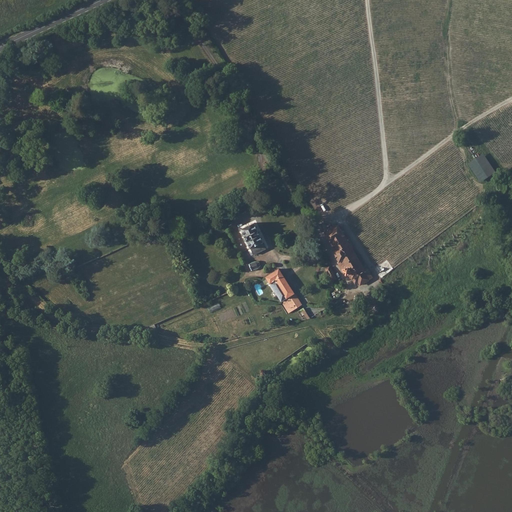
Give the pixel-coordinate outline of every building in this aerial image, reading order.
[(469,163),(481,182),(497,173),(485,153),(469,163)] [(254,255),(266,249),(263,242),(264,242),(255,223),(242,229),(250,248),(251,248),(254,255)] [(338,226),(325,233),(336,251),(334,252),(347,274),(349,273),(355,283),(359,282),(361,285),(369,280),(366,275),(370,273),(368,270),(365,271),(338,226)] [(252,271),(259,268),(261,266),(259,262),(256,262),(249,264),(252,271)] [(335,276),(336,276),(331,269),(330,267),(326,269),(327,271),(326,271),(327,273),(327,274),(328,277),(329,276),(331,279),(333,281),(336,279),(335,276)] [(266,277),(281,301),(289,313),(302,305),(279,269),(266,277)] [(220,302),(209,307),(211,312),(222,307),(220,302)] [(302,310),(307,319),(310,318),(304,308),(302,310)] [(270,380),(268,374),(268,373),(268,371),(266,370),(263,371),(262,373),(262,375),(263,376),(261,377),(262,382),(270,380)]
